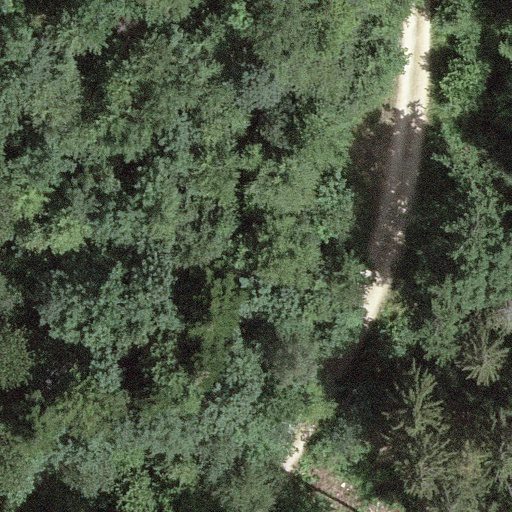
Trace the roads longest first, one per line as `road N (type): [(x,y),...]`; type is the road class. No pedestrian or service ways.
road 1 (track): [(423,0),(416,105),(373,294),(277,464),(263,511)]
road 2 (track): [(416,105),(239,172),(0,219)]
